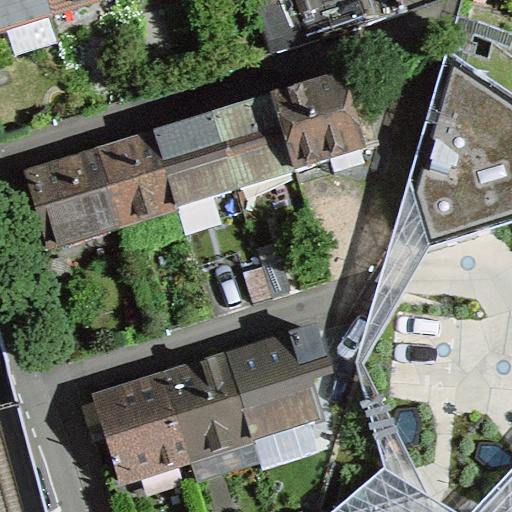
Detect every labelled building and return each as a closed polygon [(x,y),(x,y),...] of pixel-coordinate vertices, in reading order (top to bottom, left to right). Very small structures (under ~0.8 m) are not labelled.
[(0,0),(0,33),(45,20),(39,0),(0,0)] [(109,0),(39,0),(45,20),(109,0)] [(313,44),(299,0),(251,0),(249,1),(267,59),(313,44)] [(354,2),(353,0),(299,0),(313,44),(363,29),(354,2)] [(363,29),(364,31),(401,19),(393,0),(360,0),(354,2),(363,29)] [(511,511),(511,100),(454,63),(418,189),(431,241),(511,213),(511,468),(472,511),(468,511),(386,464),(329,511),(511,511)] [(269,108),(290,177),(357,157),(344,115),(360,110),(351,83),(291,101),(269,108)] [(210,126),(231,195),(290,177),(269,108),(226,121),(210,126)] [(172,214),(231,195),(210,126),(167,139),(151,144),(172,214)] [(107,158),(91,163),(113,232),(172,214),(151,144),(107,158)] [(25,183),(46,252),(113,232),(91,163),(37,179),(25,183)] [(324,381),(310,337),(240,360),(223,366),(248,447),(314,426),(302,388),(324,381)] [(248,447),(223,366),(176,381),(159,386),(184,467),(248,447)] [(184,467),(159,386),(103,404),(94,407),(119,487),(184,467)]
